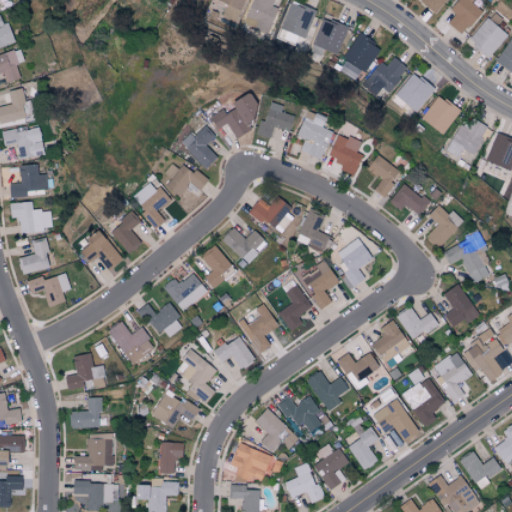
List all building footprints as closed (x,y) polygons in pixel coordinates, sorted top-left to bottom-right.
[(221,16),(236,22),(243,0),(216,0),(225,3),(221,16)] [(271,6),(273,0),(251,0),(243,24),(267,33),(276,8),(271,6)] [(418,0),(436,12),(444,0),(418,0)] [(456,0),(448,9),(454,14),(446,22),(460,34),(481,11),(471,2),(472,0),(456,0)] [(303,38),(314,10),(289,1),(279,28),(303,38)] [(0,46),(14,43),(8,22),(2,23),(0,15),(0,46)] [(347,28),(322,17),(310,47),(334,57),(347,28)] [(506,35),(486,18),(466,40),(486,58),(506,35)] [(357,82),(379,47),(357,33),(342,58),(345,60),(338,70),(357,82)] [(495,63),(511,72),(511,38),(509,37),(495,63)] [(0,54),(0,73),(2,73),(5,82),(19,78),(14,64),(23,61),(19,48),(0,54)] [(407,69),(393,57),(385,66),(380,62),(360,85),(373,96),(381,88),(386,93),(407,69)] [(390,99),(399,107),(402,102),(414,112),(433,90),(413,73),(390,99)] [(7,90),(9,105),(0,106),(0,121),(26,118),(22,88),(7,90)] [(209,117),(216,129),(226,123),(235,138),(251,128),(245,119),(258,111),(247,92),(229,103),(233,108),(225,113),(222,109),(209,117)] [(459,110),(437,95),(420,119),(441,134),(459,110)] [(282,106),(268,101),(257,135),(269,139),(273,126),(288,131),(293,116),(280,112),(282,106)] [(295,135),(303,139),(299,150),(319,159),(331,131),(321,127),(325,118),(307,110),(295,135)] [(486,125),(468,118),(465,127),(457,124),(445,152),(470,163),(486,125)] [(191,132),(179,142),(204,169),(216,157),(204,145),(214,136),(204,125),(193,135),(191,132)] [(0,131),(2,145),(15,144),(18,158),(43,155),(39,127),(24,129),(24,127),(0,131)] [(352,176),(361,155),(356,152),(360,143),(336,133),(327,157),(342,163),(339,171),(352,176)] [(483,160),(509,172),(511,164),(511,140),(496,133),(483,160)] [(393,184),(389,182),(397,170),(375,155),(365,169),(380,179),(372,190),(384,198),(393,184)] [(165,186),(180,197),(190,183),(199,190),(207,179),(194,169),(191,172),(181,165),(178,169),(170,163),(163,174),(170,179),(165,186)] [(18,165),(19,183),(7,184),(8,197),(26,196),(26,190),(52,189),(51,174),(37,175),(37,164),(18,165)] [(155,211),(169,200),(159,187),(154,190),(148,183),(130,197),(153,228),(163,221),(155,211)] [(388,201),(399,210),(404,204),(417,215),(427,202),(402,183),(388,201)] [(292,217),(284,211),(288,206),(273,195),(266,204),(258,198),(248,212),(279,235),(292,217)] [(8,203),(9,218),(18,217),(19,232),(50,231),(49,210),(31,210),(31,202),(8,203)] [(436,224),(425,236),(437,248),(462,221),(451,210),(447,214),(436,205),(426,215),(436,224)] [(322,218),(309,210),(293,239),(319,253),(328,237),(316,230),(322,218)] [(107,232),(128,254),(140,243),(129,231),(139,221),(130,211),(107,232)] [(246,265),(266,243),(252,230),(244,239),(232,228),(220,241),(246,265)] [(465,239),(442,252),(448,264),(459,258),(472,283),(488,274),(477,254),(487,249),(476,228),(463,235),(465,239)] [(87,263),(95,256),(107,270),(121,259),(96,229),(84,240),(87,244),(78,252),(87,263)] [(18,258),(22,274),(50,267),(43,238),(30,241),(33,254),(18,258)] [(372,258),(356,238),(336,253),(342,261),(335,267),(351,287),(363,278),(357,269),(372,258)] [(212,289),(223,279),(220,275),(230,265),(212,245),(199,256),(211,270),(203,278),(212,289)] [(337,283),(325,261),(300,275),(319,309),(330,302),(323,290),(337,283)] [(42,280),(41,276),(26,281),(30,294),(42,290),(47,307),(64,302),(61,292),(70,290),(64,273),(42,280)] [(183,312),(206,291),(190,273),(177,285),(171,278),(161,288),(183,312)] [(311,306),(294,284),(284,292),(291,302),(275,314),(289,332),(301,323),(297,317),(311,306)] [(465,323),(477,316),(458,284),(442,293),(451,309),(443,314),(450,326),(463,319),(465,323)] [(183,325),(166,304),(154,313),(146,303),(135,312),(145,325),(150,320),(165,339),(183,325)] [(259,317),(243,325),(256,353),(269,347),(263,334),(276,327),(263,303),(254,308),(259,317)] [(412,340),(436,324),(428,313),(418,320),(409,306),(395,316),(412,340)] [(511,311),(505,316),(509,323),(496,330),(506,345),(511,340),(511,311)] [(386,368),(400,360),(396,353),(408,347),(394,320),(379,327),(384,336),(372,342),(386,368)] [(106,331),(131,363),(153,345),(139,327),(130,334),(119,321),(106,331)] [(473,372),(479,368),(487,381),(501,372),(492,357),(501,351),(489,330),(459,348),(473,372)] [(239,369),(253,359),(236,335),(213,351),(220,362),(229,355),(239,369)] [(215,371),(190,349),(173,369),(191,384),(185,392),(191,398),(194,394),(204,403),(213,391),(204,384),(215,371)] [(433,366),(439,376),(436,378),(451,400),(462,393),(456,384),(470,375),(455,351),(433,366)] [(65,389),(82,387),(81,380),(103,377),(101,365),(92,367),(90,353),(72,356),(74,374),(63,376),(65,389)] [(378,368),(368,353),(353,362),(347,353),(335,360),(344,374),(349,371),(356,382),(378,368)] [(419,368),(407,375),(414,385),(426,378),(419,368)] [(328,384),(318,371),(305,380),(327,411),(340,402),(336,396),(347,389),(338,377),(328,384)] [(435,419),(431,412),(445,402),(426,377),(401,395),(424,427),(435,419)] [(150,415),(172,427),(178,417),(190,423),(197,409),(163,391),(150,415)] [(0,392),(0,420),(3,420),(4,424),(20,422),(18,408),(7,410),(4,392),(0,392)] [(319,410),(309,395),(294,406),(287,395),(275,403),(286,419),(289,417),(296,427),(302,423),(309,432),(321,424),(313,414),(319,410)] [(100,427),(99,397),(86,398),(86,411),(70,411),(70,428),(100,427)] [(417,431),(396,399),(371,415),(383,434),(394,427),(403,441),(417,431)] [(253,420),(266,434),(259,441),(268,452),(289,432),(266,408),(253,420)] [(511,423),(501,431),(506,438),(492,447),(504,465),(511,459),(511,423)] [(378,438),(368,427),(346,448),(365,469),(376,459),(367,449),(378,438)] [(111,433),(86,434),(86,456),(72,456),(73,470),(90,469),(90,466),(111,465),(111,433)] [(0,469),(5,470),(6,452),(23,452),(23,436),(0,435),(0,469)] [(172,474),(172,458),(181,459),(182,443),(159,442),(158,473),(172,474)] [(261,483),(269,454),(236,444),(229,466),(235,468),(233,475),(261,483)] [(338,448),(332,452),(327,444),(314,452),(319,461),(312,465),(328,490),(345,479),(338,468),(347,463),(338,448)] [(491,458),(481,465),(471,451),(458,460),(479,490),(488,483),(486,480),(500,470),(491,458)] [(289,498),(306,492),(310,502),(320,498),(305,462),(293,467),(297,477),(283,482),(289,498)] [(447,511),(460,511),(477,501),(460,476),(446,485),(439,475),(428,483),(447,511)] [(4,481),(0,480),(0,506),(9,506),(9,489),(20,489),(21,476),(4,476),(4,481)] [(164,511),(165,496),(176,496),(176,481),(149,480),(149,485),(134,485),(134,499),(146,500),(146,511),(164,511)] [(116,483),(71,483),(71,494),(86,494),(86,510),(100,510),(100,502),(116,502),(116,483)] [(239,511),(257,511),(258,490),(245,490),(245,485),(228,485),(227,498),(240,499),(239,511)]
